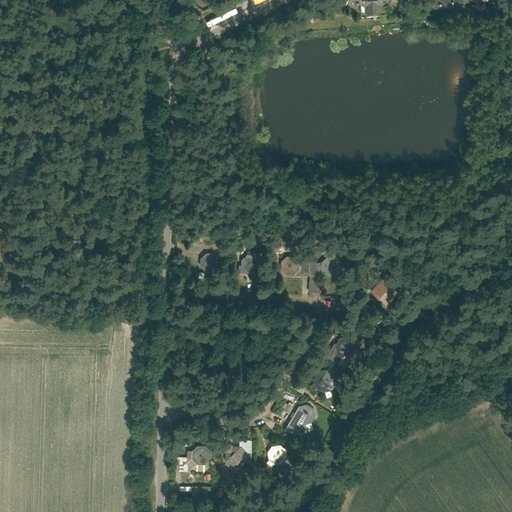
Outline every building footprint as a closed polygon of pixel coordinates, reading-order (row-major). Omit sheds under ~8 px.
[(359,0),(368,4),(369,10),(386,10),(385,2),(388,0),(359,0)] [(253,254),(247,254),(242,259),(241,267),(247,272),(255,273),(261,267),(261,251),(253,252),(253,254)] [(217,252),(207,252),(202,257),(203,265),(207,270),(216,269),(221,264),(222,258),(217,252)] [(295,255),(287,255),(281,260),(281,268),(286,274),(295,274),(317,275),(317,259),(302,259),(302,261),(300,261),(295,255)] [(326,275),(334,275),(339,270),(340,262),(335,256),(326,256),(321,262),(321,269),(326,275)] [(403,285),(388,272),(375,288),(389,301),(403,285)] [(351,334),(342,334),(337,338),(337,347),(342,352),(351,351),(356,346),(356,339),(351,334)] [(332,369),(323,369),(318,374),(318,382),(322,387),(332,386),(337,381),(337,375),(332,369)] [(301,403),(288,427),(300,434),(308,419),(311,421),(316,412),(316,406),(308,402),(301,403)] [(248,458),(245,454),(249,450),(243,443),(238,447),(232,441),(225,448),(231,454),(227,457),(233,465),(237,461),(241,465),(248,458)] [(208,444),(199,443),(194,448),(194,457),(199,461),(208,461),(213,456),(213,449),(208,444)] [(284,443),(274,444),(270,449),(272,458),(276,461),(286,460),(290,454),(289,447),(284,443)]
